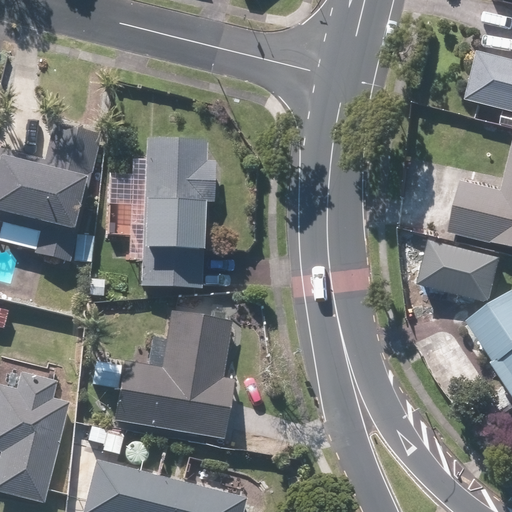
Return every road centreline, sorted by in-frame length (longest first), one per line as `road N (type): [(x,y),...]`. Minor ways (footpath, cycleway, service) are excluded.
road 1 (residential): [(345,78),(28,0)]
road 2 (secondary): [(345,78),(328,172),(330,275),(351,380)]
road 3 (secondary): [(351,380),(436,479),(476,511)]
road 4 (secondary): [(380,511),(349,434),(351,380)]
